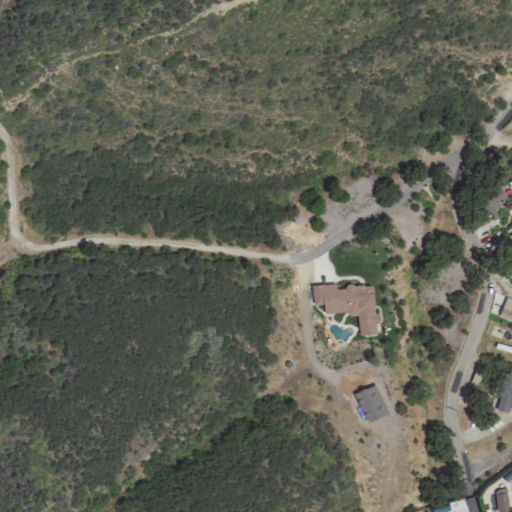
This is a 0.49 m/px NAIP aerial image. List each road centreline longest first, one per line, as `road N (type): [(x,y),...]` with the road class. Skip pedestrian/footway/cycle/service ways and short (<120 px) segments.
road 1 (track): [(299,258),(86,243),(27,251),(13,238),(0,135)]
road 2 (residential): [(464,159),(461,218),(485,295),(457,373),(451,421),(464,473),(511,448)]
road 3 (track): [(0,119),(53,71),(243,0)]
road 4 (track): [(299,258),(306,339),(329,375)]
